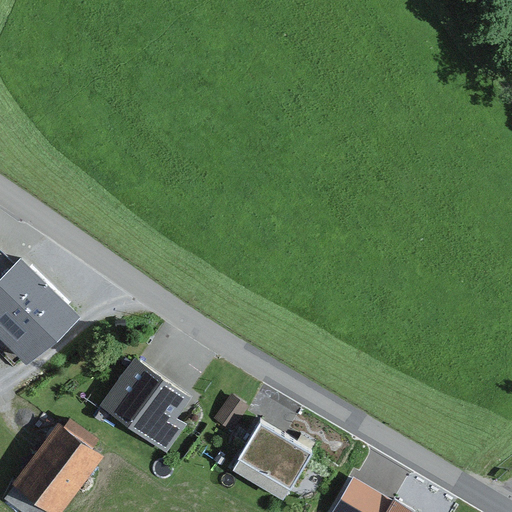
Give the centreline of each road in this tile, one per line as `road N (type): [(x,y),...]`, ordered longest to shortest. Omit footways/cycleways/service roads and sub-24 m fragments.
road 1 (unclassified): [(504,511),(142,293),(0,192)]
road 2 (track): [(0,394),(142,293)]
